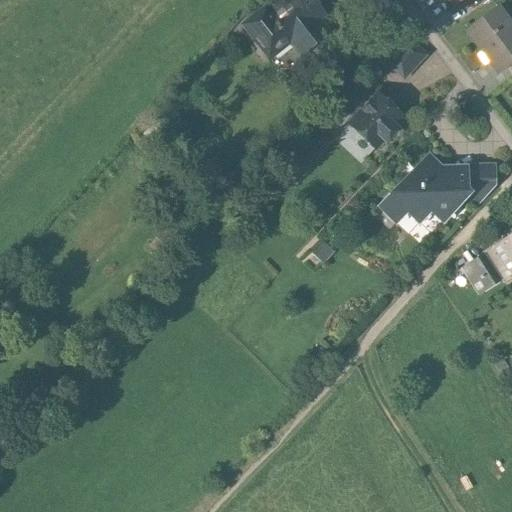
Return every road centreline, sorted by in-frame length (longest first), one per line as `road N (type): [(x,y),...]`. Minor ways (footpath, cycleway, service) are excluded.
road 1 (track): [(204,511),(511,180)]
road 2 (residential): [(403,0),(511,147)]
